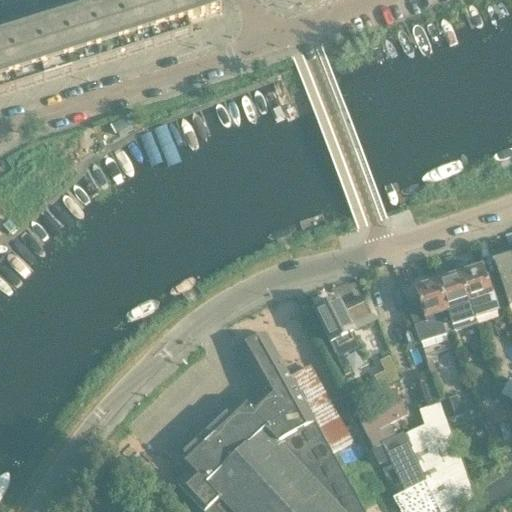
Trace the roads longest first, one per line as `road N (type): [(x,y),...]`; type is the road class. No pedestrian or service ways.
road 1 (residential): [(29,511),(98,411),(202,316),(270,278),(379,250)]
road 2 (residential): [(0,132),(286,33)]
road 3 (residential): [(286,33),(307,53),(379,250)]
road 4 (residential): [(379,250),(511,206)]
